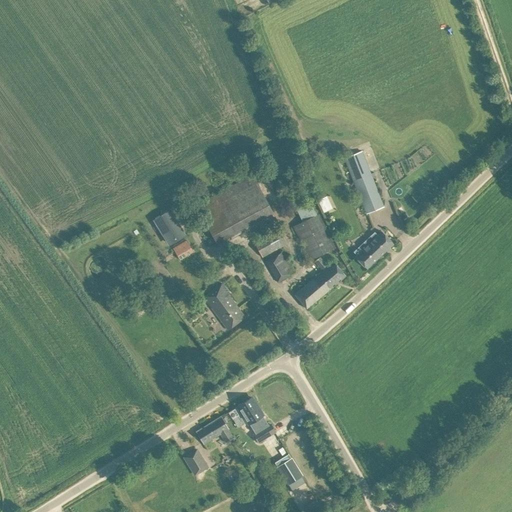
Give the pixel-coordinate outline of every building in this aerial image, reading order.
[(363,204),(367,213),(383,206),(379,197),(361,151),(345,157),(363,204)] [(253,174),(219,193),(235,222),(269,204),(253,174)] [(219,193),(196,205),(217,244),(240,232),(240,231),(235,222),(219,193)] [(324,211),(333,207),(327,194),(318,198),(324,211)] [(156,218),(152,221),(168,246),(185,236),(185,235),(169,210),(156,218)] [(335,247),(319,214),(293,226),(310,260),(335,247)] [(254,242),(262,257),(287,243),(279,228),(254,242)] [(356,257),(367,268),(393,243),(382,231),(356,257)] [(172,247),(180,260),(194,252),(186,238),(172,247)] [(289,276),(289,275),(295,272),(282,250),(265,260),(278,282),(289,276)] [(323,270),(294,294),(306,308),(345,275),(333,261),(328,266),(320,257),(315,261),(323,270)] [(211,307),(228,329),(245,317),(228,293),(230,292),(224,284),(222,285),(221,283),(215,287),(203,296),(211,307)] [(254,434),(258,442),(275,432),(270,424),(268,425),(262,415),(263,415),(252,397),(238,406),(243,414),(255,433),(254,434)] [(197,432),(204,444),(220,434),(225,443),(234,437),(221,416),(196,432),(196,433),(197,432)] [(185,457),(195,474),(207,467),(197,450),(185,457)] [(288,484),(290,487),(304,479),(289,454),(275,462),(277,466),(276,467),(287,485),(288,484)]
